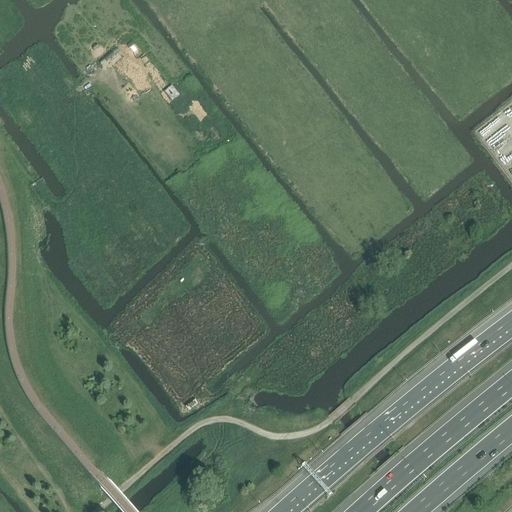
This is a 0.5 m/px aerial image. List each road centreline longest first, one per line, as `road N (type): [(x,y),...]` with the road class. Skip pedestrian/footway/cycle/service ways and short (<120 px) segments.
road 1 (track): [(97,511),(199,425),(232,420),(274,437),(320,427),(511,266)]
road 2 (motorway): [(511,324),(288,511)]
road 3 (motorway): [(511,384),(361,511)]
road 4 (motorway): [(417,511),(511,430)]
